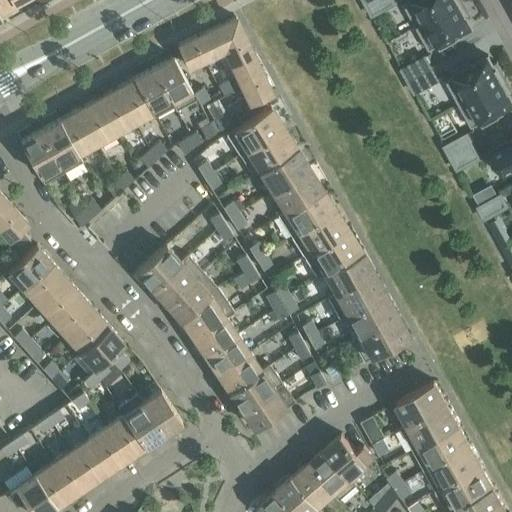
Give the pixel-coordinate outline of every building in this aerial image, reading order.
[(0,0),(0,17),(1,19),(2,18),(0,14),(0,8),(14,0),(0,0)] [(371,0),(365,3),(365,4),(366,4),(372,15),(395,2),(393,0),(371,0)] [(405,0),(402,2),(415,26),(462,0),(405,0)] [(463,0),(462,0),(415,26),(429,50),(437,45),(440,50),(457,40),(454,35),(472,26),(468,17),(472,15),(463,0)] [(225,47),(233,63),(254,53),(236,16),(215,26),(225,47)] [(188,64),(225,47),(215,26),(178,43),(188,64)] [(254,53),(233,63),(251,101),(272,91),(254,53)] [(173,55),(153,66),(177,108),(196,97),(173,55)] [(445,79),(458,103),(506,77),(497,61),(493,63),(488,55),(471,65),(468,60),(451,70),(453,74),(445,79)] [(407,80),(408,80),(432,67),(431,66),(431,67),(425,56),(402,69),(408,80),(407,80)] [(153,66),(135,76),(153,110),(171,100),(176,108),(177,108),(153,66)] [(432,67),(408,80),(408,81),(415,92),(438,79),(432,68),(432,67)] [(135,76),(116,87),(134,120),(153,110),(135,76)] [(511,88),(506,77),(458,103),(471,127),(480,122),(482,127),(500,117),(497,112),(511,104),(511,97),(510,95),(511,93),(511,88)] [(193,90),(199,102),(209,96),(203,85),(193,90)] [(116,87),(97,97),(115,131),(134,120),(116,87)] [(97,97),(78,108),(97,141),(115,131),(97,97)] [(226,132),(239,153),(284,125),(270,104),(226,132)] [(78,108),(59,118),(78,152),(97,141),(78,108)] [(214,118),(220,128),(231,121),(225,111),(214,118)] [(59,118),(40,128),(63,171),(64,170),(60,162),(78,152),(59,118)] [(200,127),(206,136),(216,130),(210,121),(200,127)] [(239,153),(252,174),(296,145),(284,125),(239,153)] [(63,171),(40,128),(20,139),(44,182),(63,171)] [(196,130),(187,136),(193,145),(202,139),(196,130)] [(450,157),(450,158),(475,144),(474,143),(473,144),(467,133),(444,145),(450,157)] [(193,145),(187,136),(177,141),(183,151),(193,145)] [(511,137),(491,149),(493,164),(504,173),(511,169),(511,137)] [(159,139),(149,148),(157,156),(167,147),(159,139)] [(475,144),(450,158),(451,158),(457,169),(480,156),(474,145),(475,145),(475,144)] [(261,169),(273,189),(309,166),(296,145),(252,174),(253,174),(261,169)] [(157,156),(149,148),(140,156),(147,165),(157,156)] [(197,165),(204,176),(213,170),(206,159),(197,165)] [(278,213),(278,214),(322,186),(309,166),(273,189),(286,208),(278,213)] [(126,168),(116,177),(124,186),(134,177),(126,168)] [(213,170),(204,176),(211,187),(220,181),(213,170)] [(124,186),(116,177),(107,186),(114,194),(124,186)] [(278,214),(291,234),(335,206),(322,186),(278,214)] [(0,191),(0,225),(10,237),(11,237),(20,246),(29,238),(30,238),(21,228),(28,222),(0,191)] [(478,206),(484,218),(507,205),(501,193),(478,206)] [(93,198),(83,207),(91,215),(101,206),(93,198)] [(223,205),(230,216),(239,210),(232,199),(223,205)] [(291,234),(304,255),(348,226),(335,206),(291,234)] [(91,215),(83,207),(74,216),(81,224),(91,215)] [(209,216),(216,228),(226,221),(219,210),(209,216)] [(239,210),(230,216),(237,227),(246,221),(239,210)] [(226,221),(216,228),(223,239),(233,233),(226,221)] [(304,255),(317,276),(325,270),(363,250),(362,249),(348,226),(304,255)] [(248,246),(255,257),(265,251),(258,240),(248,246)] [(8,269),(23,286),(52,260),(37,243),(8,269)] [(137,269),(152,285),(188,253),(187,252),(180,259),(166,243),(137,269)] [(328,295),(328,296),(374,271),(363,250),(325,270),(317,276),(325,271),(336,291),(328,295)] [(265,251),(255,257),(262,268),(272,262),(265,251)] [(236,258),(243,269),(252,263),(245,252),(236,258)] [(152,285),(166,301),(202,269),(188,253),(152,285)] [(23,286),(37,302),(66,276),(52,260),(23,286)] [(252,263),(243,269),(250,280),(259,274),(252,263)] [(166,301),(181,317),(217,285),(202,269),(166,301)] [(328,296),(340,317),(386,292),(374,271),(328,296)] [(37,302),(52,318),(80,292),(66,276),(37,302)] [(285,283),(275,289),(281,300),(291,295),(285,283)] [(181,318),(193,336),(234,309),(217,285),(181,317),(181,318)] [(265,294),(272,305),(281,300),(275,289),(265,294)] [(52,318),(66,334),(95,308),(80,292),(52,318)] [(351,337),(352,338),(397,313),(386,292),(340,317),(340,318),(349,313),(360,333),(351,337)] [(291,295),(281,300),(288,311),(297,306),(291,295)] [(281,300),(272,305),(278,317),(288,311),(281,300)] [(2,305),(0,306),(0,319),(2,322),(10,314),(2,305)] [(66,334),(81,350),(109,324),(95,308),(66,334)] [(273,308),(268,312),(274,320),(278,317),(273,308)] [(193,336),(206,354),(238,332),(226,315),(234,310),(234,309),(193,336)] [(397,313),(352,338),(364,360),(409,334),(397,313)] [(301,324),(307,335),(317,330),(311,318),(301,324)] [(109,324),(81,350),(96,367),(102,360),(124,341),(109,324)] [(13,334),(22,344),(31,337),(22,327),(13,334)] [(288,335),(294,346),(304,341),(297,329),(288,335)] [(317,330),(307,335),(314,346),(324,341),(317,330)] [(206,354),(218,372),(250,350),(238,332),(206,354)] [(31,337),(22,344),(31,354),(39,346),(31,337)] [(304,341),(294,346),(300,358),(310,352),(304,341)] [(218,372),(230,390),(270,363),(269,362),(261,367),(250,350),(218,372)] [(112,360),(119,368),(129,359),(122,351),(112,360)] [(42,367),(51,376),(59,369),(51,359),(42,367)] [(100,377),(110,369),(102,360),(96,367),(93,369),(100,377)] [(325,366),(331,378),(341,372),(334,361),(325,366)] [(230,390),(242,408),(282,381),(270,363),(230,390)] [(59,369),(51,376),(60,386),(68,379),(59,369)] [(93,369),(83,378),(90,386),(100,377),(93,369)] [(309,374),(316,386),(326,381),(319,369),(309,374)] [(400,426),(401,427),(446,401),(434,380),(397,400),(409,421),(400,426)] [(282,381),(242,408),(254,426),(286,404),(295,399),(282,381)] [(137,392),(136,392),(163,432),(182,420),(160,387),(142,400),(137,392)] [(71,397),(78,406),(89,399),(82,390),(71,397)] [(136,392),(118,404),(145,444),(163,432),(136,392)] [(401,427),(412,448),(458,422),(446,401),(401,427)] [(123,413),(106,424),(127,456),(145,444),(118,404),(118,405),(123,413)] [(58,407),(47,414),(53,423),(64,416),(58,407)] [(53,423),(47,414),(36,421),(42,430),(53,423)] [(373,442),(383,437),(385,435),(373,414),(361,420),(373,442)] [(412,448),(424,469),(470,443),(458,422),(412,448)] [(106,424),(88,436),(109,468),(127,456),(106,424)] [(22,431),(11,438),(17,447),(28,440),(22,431)] [(342,433),(325,447),(356,484),(357,483),(351,476),(374,456),(364,445),(357,450),(342,433)] [(88,436),(70,448),(92,480),(109,468),(88,436)] [(383,437),(373,442),(379,454),(389,448),(383,437)] [(17,447),(11,438),(0,445),(6,455),(17,447)] [(435,489),(435,490),(481,464),(470,443),(424,469),(433,465),(443,484),(435,489)] [(325,447),(309,461),(340,498),(356,484),(325,447)] [(70,448),(52,460),(74,492),(92,480),(70,448)] [(52,460),(34,472),(56,504),(74,492),(52,460)] [(309,461),(292,475),(323,511),(324,511),(318,504),(333,491),(339,498),(340,498),(309,461)] [(435,490),(447,511),(493,485),(481,464),(435,490)] [(387,476),(395,486),(404,480),(396,469),(387,476)] [(44,511),(56,504),(34,472),(8,490),(17,502),(24,497),(33,511),(44,511)] [(323,511),(292,475),(276,490),(295,511),(323,511)] [(404,480),(395,486),(402,497),(411,490),(404,480)] [(493,485),(447,511),(456,507),(458,511),(495,511),(505,507),(493,485)] [(295,511),(276,490),(259,504),(265,511),(295,511)] [(375,505),(382,511),(383,511),(392,502),(384,495),(375,505)]
